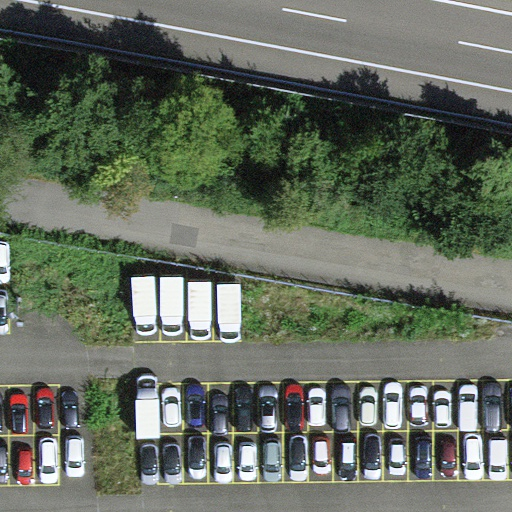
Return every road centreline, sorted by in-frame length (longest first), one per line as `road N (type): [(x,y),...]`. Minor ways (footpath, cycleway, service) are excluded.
road 1 (residential): [(0,199),(511,292)]
road 2 (motorway): [(235,0),(511,52)]
